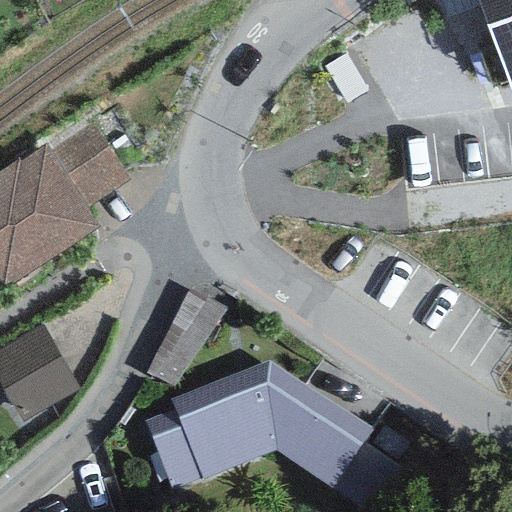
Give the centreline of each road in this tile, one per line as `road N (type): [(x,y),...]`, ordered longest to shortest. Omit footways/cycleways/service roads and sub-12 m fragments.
road 1 (residential): [(0,505),(79,437),(185,273),(236,243)]
road 2 (residential): [(236,243),(386,369),(511,401)]
road 3 (residential): [(324,0),(272,38),(242,76),(221,187),(236,243)]
